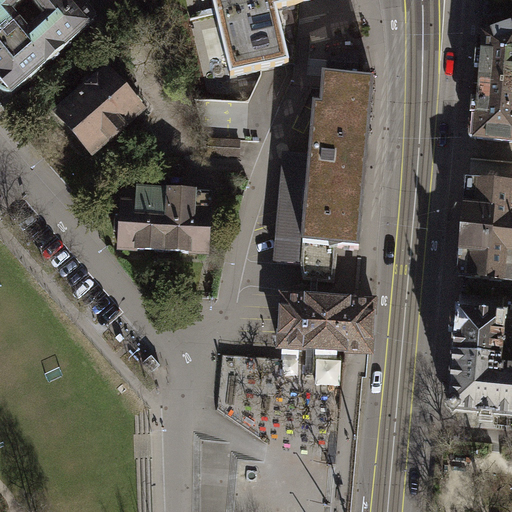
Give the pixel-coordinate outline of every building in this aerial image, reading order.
[(28,0),(37,9),(47,0),(0,0),(0,41),(20,24),(12,14),(27,0),(28,0)] [(94,23),(73,0),(47,0),(37,9),(46,18),(30,33),(20,24),(0,41),(0,91),(4,94),(10,94),(11,96),(94,23)] [(211,0),(230,80),(289,65),(277,11),(323,0),(211,0)] [(511,25),(482,34),(478,83),(511,85),(511,25)] [(359,250),(375,81),(357,79),(359,52),(328,59),(323,106),(315,106),(311,155),(286,154),(277,262),(301,265),(302,281),(333,283),(335,267),(337,247),(359,250)] [(87,88),(57,115),(91,155),(109,138),(115,138),(122,131),(122,127),(141,111),(107,72),(97,80),(91,74),(82,82),(87,88)] [(511,85),(478,83),(472,139),(511,142),(511,85)] [(209,155),(239,157),(239,143),(209,141),(209,155)] [(183,158),(160,159),(160,175),(184,174),(183,158)] [(511,185),(466,182),(458,276),(511,280),(511,185)] [(121,203),(118,250),(209,255),(210,190),(138,188),(137,204),(121,203)] [(283,298),(281,353),(363,355),(374,356),(376,301),(367,301),(283,298)] [(456,311),(452,355),(502,359),(505,314),(456,311)] [(502,359),(452,355),(448,412),(511,417),(511,366),(501,366),(502,359)] [(152,357),(144,365),(153,374),(161,367),(152,357)]
